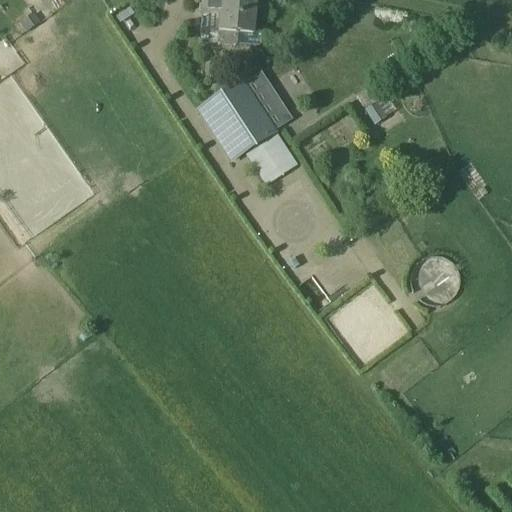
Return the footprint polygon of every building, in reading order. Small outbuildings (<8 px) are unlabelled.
[(202,0),(201,16),(218,17),(216,34),(216,46),(258,49),(261,46),(262,36),(260,33),(252,33),(254,8),(239,7),(239,0),(202,0)] [(275,135),(241,83),(210,103),(212,104),(202,110),(235,160),(275,135)] [(374,128),(385,120),(375,105),(363,113),(374,128)] [(344,110),(322,123),(329,134),(350,122),(344,110)] [(277,137),(245,158),(265,189),(297,168),(277,137)] [(418,291),(429,269),(418,263),(406,285),(418,291)]
